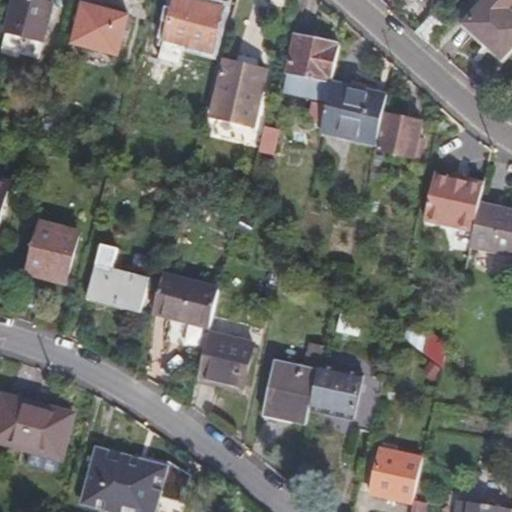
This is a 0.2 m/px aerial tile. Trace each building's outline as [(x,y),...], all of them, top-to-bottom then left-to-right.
[(35,2),(28,0),(9,0),(1,31),(37,41),(47,5),(35,2)] [(191,0),(189,0),(168,0),(159,39),(203,50),(214,6),(191,0)] [(495,56),(511,36),(511,13),(502,5),(506,0),(473,0),(456,20),(474,36),(495,56)] [(511,0),(506,0),(502,5),(511,13),(511,0)] [(98,10),(77,4),(67,43),(110,54),(120,15),(98,10)] [(427,11),(410,31),(421,40),(438,21),(427,11)] [(280,101),(323,109),(327,89),(334,51),(291,43),(280,101)] [(242,73),(219,68),(206,124),(249,134),(262,78),(242,73)] [(374,149),(385,98),(358,93),(357,98),(347,96),(348,93),(327,89),(323,109),(317,138),(374,149)] [(419,127),(385,121),(378,154),(413,160),(416,144),(419,127)] [(265,125),(259,124),(253,152),(266,155),(272,127),(265,125)] [(422,145),(416,144),(413,160),(419,162),(422,145)] [(474,200),(478,182),(463,179),(464,173),(455,171),(447,169),(445,175),(431,172),(422,215),(469,225),(474,200)] [(478,182),(479,176),(464,173),(463,179),(478,182)] [(511,207),(474,200),(469,225),(464,247),(511,257),(511,207)] [(70,232),(33,223),(23,267),(33,269),(42,271),(41,276),(58,280),(70,232)] [(337,286),(342,265),(329,262),(326,276),(337,286)] [(143,281),(88,268),(81,296),(102,301),(124,306),(123,311),(135,314),(143,281)] [(212,291),(156,276),(147,311),(172,318),(203,326),(212,291)] [(345,315),(334,314),(331,330),(342,332),(345,315)] [(417,352),(421,334),(404,330),(402,340),(417,352)] [(417,352),(436,367),(442,339),(421,334),(417,352)] [(203,336),(195,379),(221,384),(240,387),(248,344),(203,336)] [(313,366),(317,346),(301,342),(295,366),(312,370),(313,366)] [(278,417),(300,422),(303,407),(312,370),(295,366),(269,360),(258,413),(278,417)] [(312,370),(303,407),(331,413),(348,417),(345,429),(363,433),(375,380),(313,366),(312,370)] [(0,443),(23,450),(56,458),(67,413),(29,403),(0,395),(0,443)] [(405,437),(419,440),(424,416),(410,413),(405,437)] [(511,437),(511,421),(503,420),(501,436),(511,437)] [(355,478),(367,480),(373,451),(361,449),(355,478)] [(383,496),(406,501),(415,457),(374,449),(373,451),(367,480),(364,492),(383,496)] [(52,473),(56,458),(23,450),(19,464),(52,473)] [(78,503),(112,511),(143,511),(149,492),(153,492),(155,497),(177,501),(185,473),(163,463),(160,475),(141,470),(125,466),(126,459),(98,452),(94,466),(87,466),(78,503)]
